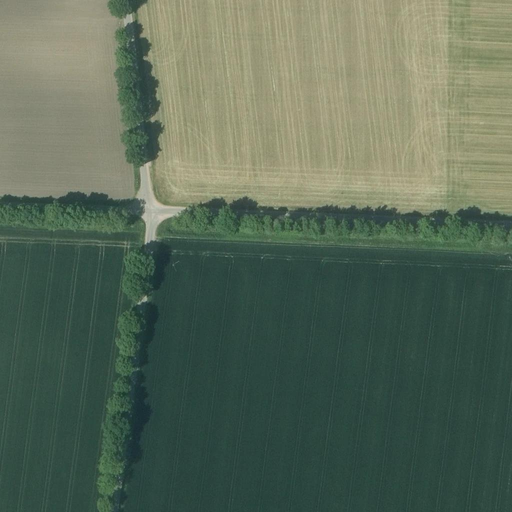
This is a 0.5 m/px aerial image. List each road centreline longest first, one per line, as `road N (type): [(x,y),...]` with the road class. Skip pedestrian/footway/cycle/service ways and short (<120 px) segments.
road 1 (unclassified): [(511,227),(147,213)]
road 2 (unclassified): [(147,213),(114,511)]
road 3 (unclassified): [(124,0),(147,213)]
road 4 (unclassified): [(0,204),(147,213)]
